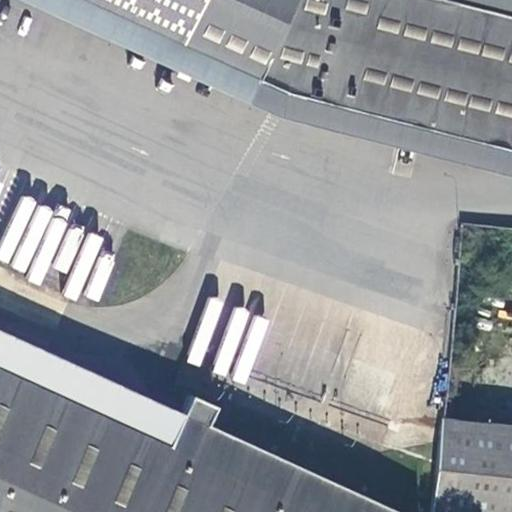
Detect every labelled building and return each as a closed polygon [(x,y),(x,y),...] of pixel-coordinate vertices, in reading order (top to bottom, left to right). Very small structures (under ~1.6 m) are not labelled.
[(511,150),(285,93),(79,0),(17,0),(270,115),(511,174),(511,150)] [(79,0),(285,93),(511,150),(511,13),(457,0),(79,0)] [(511,0),(457,0),(511,13),(511,0)] [(179,416),(0,332),(0,370),(164,448),(179,416)] [(0,511),(386,511),(203,427),(212,409),(188,398),(179,416),(164,448),(0,370),(0,511)] [(511,511),(511,425),(437,418),(428,511),(511,511)]
